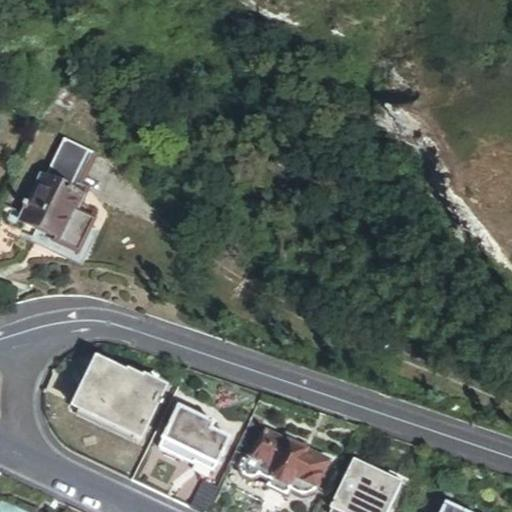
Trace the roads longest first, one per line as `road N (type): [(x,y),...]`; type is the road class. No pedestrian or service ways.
road 1 (residential): [(20,350),(74,329),(119,331),(511,464)]
road 2 (residential): [(25,456),(144,511)]
